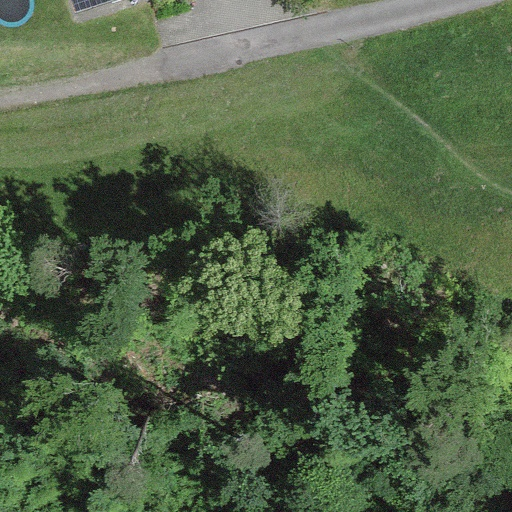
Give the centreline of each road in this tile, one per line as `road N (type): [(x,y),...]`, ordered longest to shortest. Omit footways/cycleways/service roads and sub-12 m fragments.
road 1 (track): [(304,44),(98,90),(0,102)]
road 2 (track): [(470,0),(304,44)]
